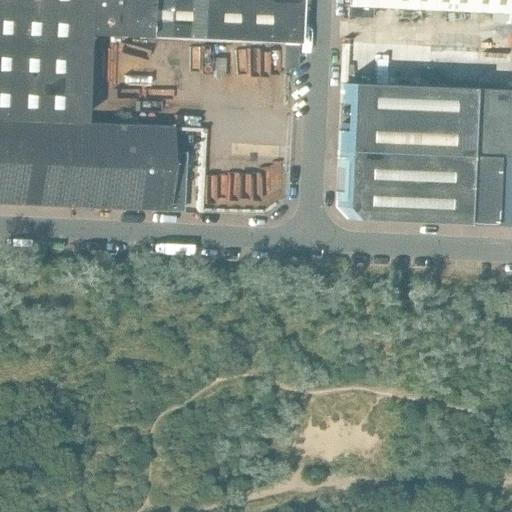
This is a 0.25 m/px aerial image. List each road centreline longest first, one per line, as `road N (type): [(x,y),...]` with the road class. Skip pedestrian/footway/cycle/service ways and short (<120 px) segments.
road 1 (unclassified): [(0,230),(308,244)]
road 2 (unclassified): [(308,244),(318,31)]
road 3 (unclassified): [(308,244),(511,249)]
road 4 (unclassified): [(498,37),(318,31)]
